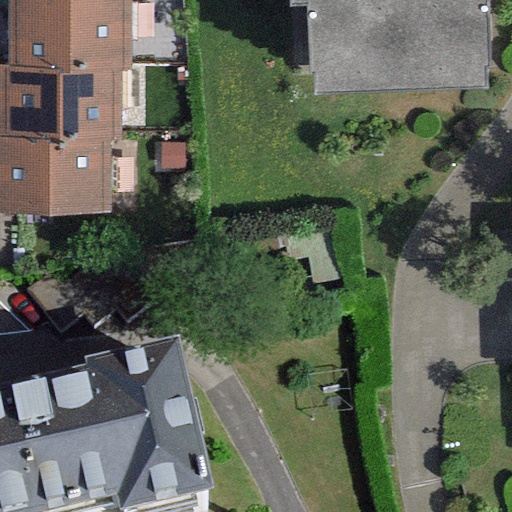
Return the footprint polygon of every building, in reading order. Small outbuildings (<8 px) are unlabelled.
[(18,0),(15,63),(128,65),(136,66),(137,0),(18,0)] [(318,0),(320,65),(495,62),(494,0),(318,0)] [(11,62),(7,136),(117,140),(125,140),(128,65),(15,63),(11,62)] [(0,136),(0,148),(0,205),(114,210),(117,140),(7,136),(0,136)] [(215,511),(177,368),(0,415),(0,511),(215,511)]
